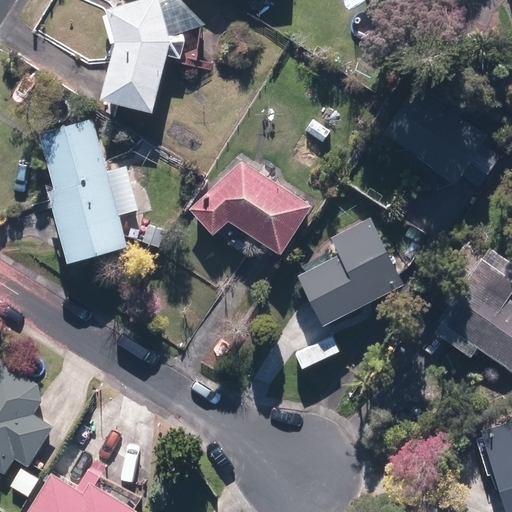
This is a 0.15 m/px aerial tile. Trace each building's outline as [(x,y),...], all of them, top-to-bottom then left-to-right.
[(151,115),(169,45),(157,0),(152,0),(107,12),(116,47),(102,103),(151,115)] [(418,88),(383,134),(455,187),(490,140),(418,88)] [(127,250),(93,121),(39,135),(55,194),(50,195),(68,266),(127,250)] [(364,148),(340,179),(387,214),(410,182),(364,148)] [(212,236),(228,222),(279,256),(310,209),(241,164),(189,211),(212,236)] [(298,279),(322,327),(401,288),(368,223),(332,241),(340,258),(298,279)] [(511,286),(478,262),(436,321),(511,373),(511,305),(506,302),(511,293),(511,286)] [(38,386),(1,362),(0,362),(0,474),(3,476),(15,458),(28,466),(53,428),(33,415),(42,402),(38,386)] [(511,511),(511,422),(479,433),(504,511),(511,511)] [(40,480),(21,469),(10,487),(29,498),(40,480)] [(51,476),(28,511),(129,511),(90,487),(83,496),(51,476)]
